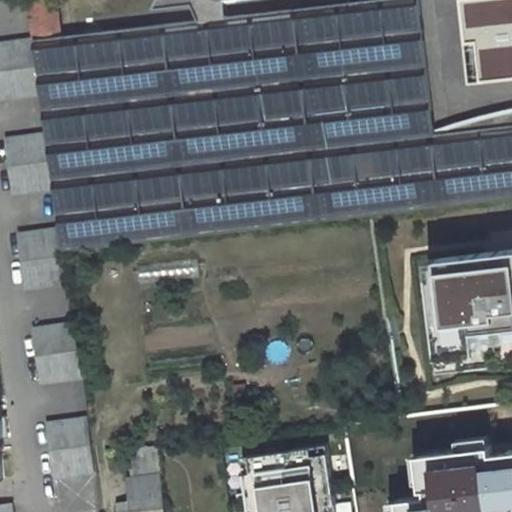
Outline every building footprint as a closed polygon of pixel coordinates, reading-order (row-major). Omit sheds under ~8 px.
[(28,0),(33,36),(34,36),(60,34),(58,16),(59,16),(58,3),(56,3),(55,0),(28,0)] [(65,250),(372,214),(511,197),(511,112),(487,118),(489,129),(449,134),(435,136),(431,106),(424,41),(418,0),(370,0),(227,17),(199,20),(35,40),(65,250)] [(239,0),(160,0),(159,2),(156,7),(192,4),(199,20),(227,17),(225,1),(239,0)] [(491,12),(468,14),(475,75),(498,72),(496,59),(511,56),(511,11),(491,14),(491,12)] [(34,38),(0,42),(0,86),(2,99),(41,93),(34,38)] [(424,41),(431,106),(446,104),(438,39),(424,41)] [(487,118),(449,129),(449,134),(489,129),(487,118)] [(47,132),(7,138),(15,193),(55,188),(47,132)] [(60,228),(20,233),(27,288),(67,283),(60,228)] [(511,249),(427,259),(442,368),(511,360),(511,249)] [(74,322),(34,327),(42,383),(81,377),(74,322)] [(0,479),(2,479),(0,458),(0,448),(5,448),(3,434),(9,433),(7,416),(1,416),(0,406),(0,405),(0,479)] [(87,417),(47,422),(55,478),(95,472),(87,417)] [(337,511),(328,444),(242,457),(250,511),(337,511)] [(118,511),(166,511),(158,445),(129,449),(133,479),(128,479),(131,499),(129,499),(130,502),(117,503),(118,511)] [(420,454),(424,495),(401,498),(402,511),(511,511),(511,450),(492,453),(491,446),(420,454)] [(0,511),(13,511),(13,503),(0,504),(0,511)]
